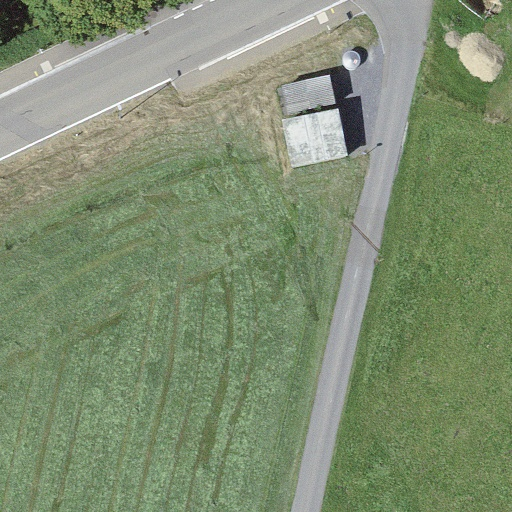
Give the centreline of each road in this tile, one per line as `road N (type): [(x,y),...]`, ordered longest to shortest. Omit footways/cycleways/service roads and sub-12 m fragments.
road 1 (unclassified): [(411,0),(307,511)]
road 2 (tertiary): [(0,133),(266,7)]
